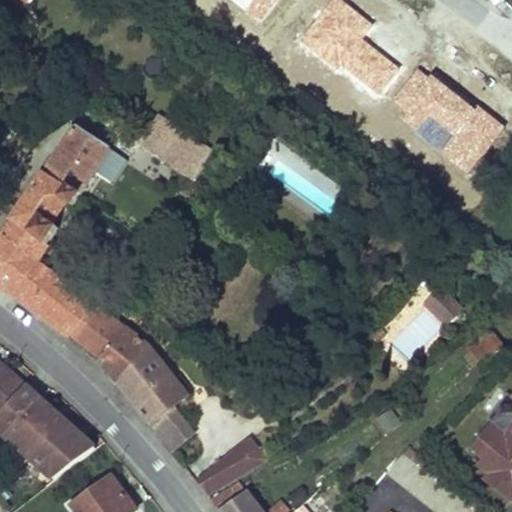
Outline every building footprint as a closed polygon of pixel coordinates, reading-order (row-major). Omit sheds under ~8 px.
[(255,0),(222,0),(241,16),(255,0)] [(363,19),(334,0),(324,0),(295,44),(331,68),(354,33),(363,19)] [(354,33),(331,68),(371,95),(394,60),(354,33)] [(437,73),(405,115),(471,165),(503,123),(437,73)] [(107,84),(99,96),(109,103),(118,91),(107,84)] [(159,119),(140,146),(196,183),(215,157),(159,119)] [(113,151),(79,128),(14,222),(50,247),(60,232),(55,227),(70,206),(74,209),(113,151)] [(0,284),(17,297),(38,264),(50,247),(14,222),(0,241),(0,284)] [(38,264),(17,297),(30,307),(51,274),(38,264)] [(51,274),(30,307),(71,339),(95,308),(51,274)] [(444,285),(428,302),(450,323),(466,307),(444,285)] [(95,308),(71,339),(105,365),(119,384),(151,426),(187,398),(146,347),(95,308)] [(490,331),(474,347),(487,360),(503,345),(490,331)] [(474,347),(469,351),(481,365),(487,360),(474,347)] [(0,416),(0,417),(25,388),(0,366),(0,416)] [(25,388),(0,417),(0,416),(0,432),(6,437),(38,399),(25,388)] [(511,391),(470,446),(482,456),(474,465),(486,474),(478,486),(506,506),(511,498),(511,437),(510,436),(511,433),(511,391)] [(56,481),(96,451),(55,414),(38,399),(6,437),(56,481)] [(265,460),(254,446),(243,454),(254,468),(265,460)] [(243,454),(199,487),(209,501),(254,468),(243,454)] [(135,511),(127,500),(112,478),(72,507),(75,511),(135,511)] [(288,511),(282,505),(273,511),(259,511),(240,485),(210,503),(217,511),(288,511)]
